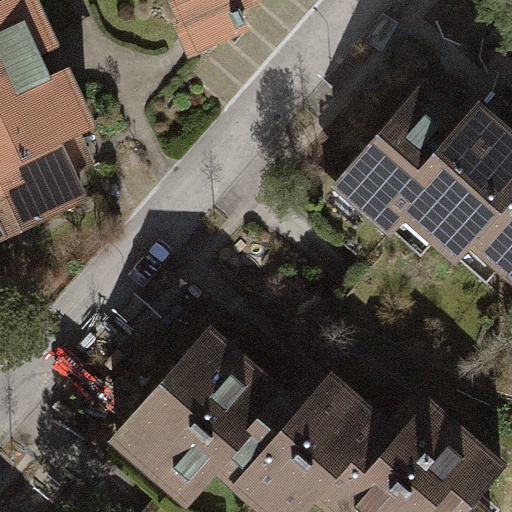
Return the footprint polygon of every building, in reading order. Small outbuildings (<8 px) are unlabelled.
[(28,0),(0,0),(0,165),(52,142),(87,126),(62,71),(48,77),(37,53),(50,47),(28,0)] [(201,20),(212,45),(250,28),(241,8),(258,0),(177,0),(184,15),(201,20)] [(455,254),(468,238),(511,187),(511,135),(474,104),(448,135),(440,128),(452,113),(418,84),(337,181),(391,227),(405,211),(455,254)] [(52,142),(0,165),(0,237),(80,201),(52,142)] [(511,187),(468,238),(511,275),(511,187)] [(297,474),(335,507),(398,435),(327,374),(297,408),(207,329),(113,435),(166,482),(196,447),(266,508),(297,474)] [(427,403),(398,435),(335,507),(340,511),(389,511),(398,502),(408,511),(487,511),(470,497),(498,465),(427,403)]
